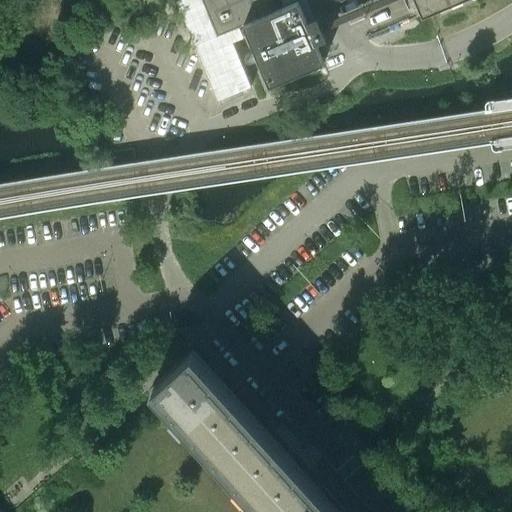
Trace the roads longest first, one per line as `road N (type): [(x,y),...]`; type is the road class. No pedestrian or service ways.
road 1 (residential): [(0,348),(20,329),(183,298),(207,308),(261,372)]
road 2 (residential): [(511,229),(401,248),(261,372)]
road 3 (unclassified): [(318,0),(363,56),(442,52),(511,16)]
road 4 (residential): [(385,511),(261,372)]
